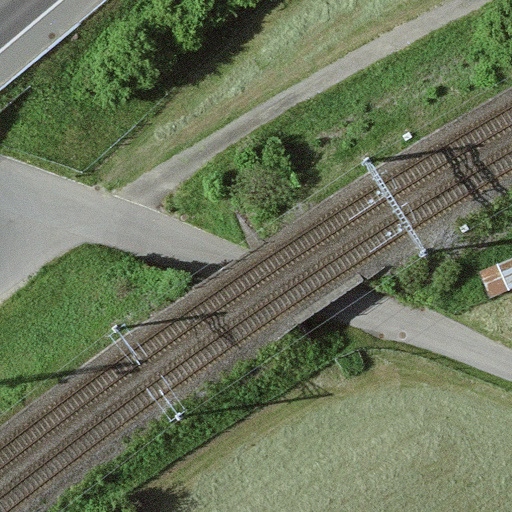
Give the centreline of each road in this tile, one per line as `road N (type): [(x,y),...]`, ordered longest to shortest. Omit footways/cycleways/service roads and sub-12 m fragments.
road 1 (track): [(473,0),(276,106),(113,219)]
road 2 (unclassified): [(231,263),(51,198)]
